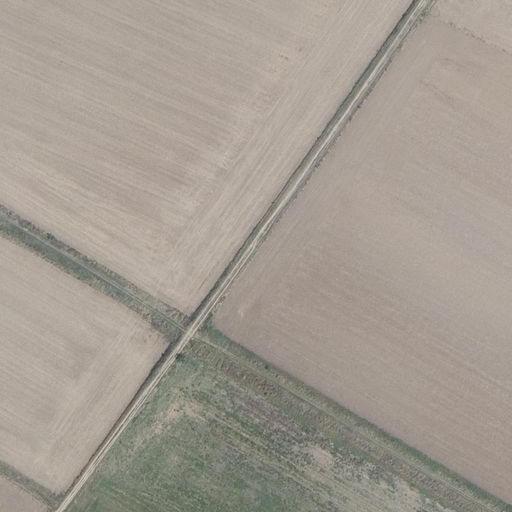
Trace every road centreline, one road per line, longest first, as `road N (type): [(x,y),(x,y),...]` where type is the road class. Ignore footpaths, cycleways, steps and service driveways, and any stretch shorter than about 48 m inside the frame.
road 1 (track): [(59,511),(424,0)]
road 2 (track): [(0,216),(498,511)]
